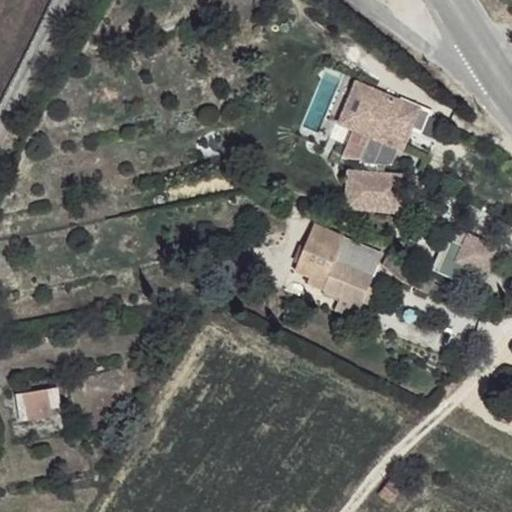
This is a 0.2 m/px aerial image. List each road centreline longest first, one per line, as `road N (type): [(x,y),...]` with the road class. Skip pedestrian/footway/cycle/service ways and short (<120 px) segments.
road 1 (residential): [(510,98),(367,0)]
road 2 (residential): [(60,0),(0,118)]
